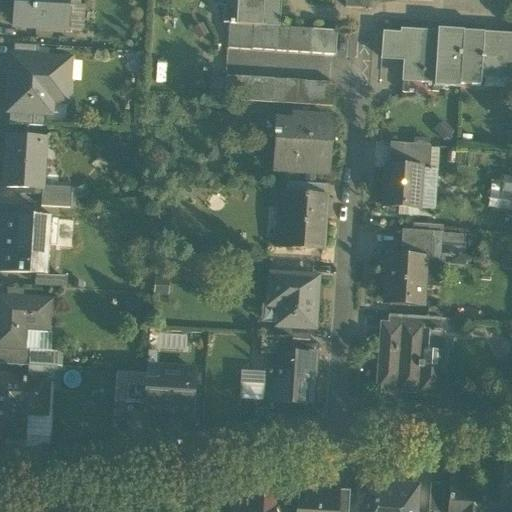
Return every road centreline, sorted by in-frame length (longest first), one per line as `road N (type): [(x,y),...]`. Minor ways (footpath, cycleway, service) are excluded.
road 1 (residential): [(361,17),(340,438)]
road 2 (residential): [(0,482),(340,438)]
road 3 (residential): [(340,438),(511,418)]
road 4 (residential): [(361,17),(384,8),(498,12),(499,0)]
